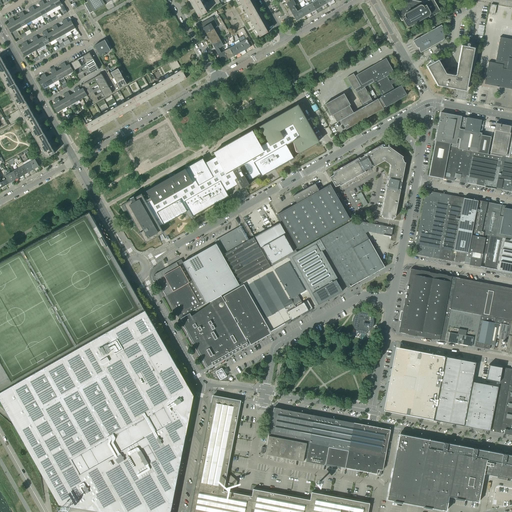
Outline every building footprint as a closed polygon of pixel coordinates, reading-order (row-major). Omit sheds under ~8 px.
[(49,0),(50,1),(47,3),(51,10),(56,7),(52,0),(49,0)] [(52,0),(56,7),(59,6),(64,14),(67,13),(62,4),(59,0),(52,0)] [(87,0),(88,2),(84,4),(90,13),(111,1),(110,0),(87,0)] [(188,0),(193,7),(193,8),(194,10),(195,10),(198,17),(207,12),(203,5),(201,2),(200,0),(188,0)] [(247,14),(250,21),(259,16),(255,9),(254,7),(253,7),(249,0),(241,5),(245,11),(246,14),(247,14)] [(291,0),(286,3),(291,11),(296,8),(294,6),(296,5),(293,0),(291,0)] [(317,0),(312,3),(316,10),(321,7),(317,0)] [(405,0),(406,0),(393,7),(401,21),(403,20),(406,25),(407,26),(408,27),(409,27),(410,26),(428,16),(429,18),(440,12),(433,0),(428,0),(424,2),(411,0),(405,0)] [(43,1),(40,2),(46,13),(51,10),(47,3),(45,4),(43,1)] [(309,5),(306,6),(310,13),(316,10),(312,3),(311,1),(308,2),(309,5)] [(40,7),(37,8),(42,16),(46,13),(40,2),(38,3),(40,7)] [(33,6),(30,8),(37,19),(42,16),(37,8),(35,10),(33,6)] [(306,6),(301,9),(305,16),(310,13),(306,6)] [(30,12),(27,14),(32,21),(37,19),(30,8),(28,9),(30,12)] [(299,14),(294,17),(296,21),(305,16),(301,9),(299,10),(297,11),(299,14)] [(23,12),(20,13),(27,24),(32,21),(27,14),(25,16),(23,12)] [(20,18),(17,20),(21,27),(27,24),(20,13),(18,15),(20,18)] [(259,16),(250,21),(254,27),(256,30),(259,37),(268,32),(264,25),(263,23),(262,23),(259,16)] [(13,18),(10,19),(17,30),(21,27),(17,20),(15,21),(13,18)] [(17,30),(10,19),(8,20),(10,24),(7,25),(11,33),(17,30)] [(66,19),(64,20),(70,31),(75,28),(71,21),(68,22),(66,19)] [(63,25),(61,27),(65,34),(70,31),(64,20),(61,22),(63,25)] [(203,28),(206,33),(214,29),(211,23),(203,28)] [(56,25),(54,26),(60,37),(65,34),(61,27),(58,28),(56,25)] [(445,31),(444,29),(441,25),(413,41),(416,46),(416,47),(417,47),(418,48),(419,48),(419,50),(420,53),(444,40),(445,31)] [(53,31),(51,32),(55,40),(60,37),(54,26),(52,27),(53,31)] [(237,31),(238,33),(241,32),(245,37),(246,39),(248,38),(243,28),(237,31)] [(206,33),(209,39),(217,34),(214,29),(206,33)] [(46,30),(44,32),(50,42),(55,40),(51,32),(48,34),(46,30)] [(44,36),(41,38),(45,45),(50,42),(44,32),(42,33),(44,36)] [(209,39),(212,44),(220,40),(217,34),(209,39)] [(36,36),(34,37),(40,48),(45,45),(41,38),(38,39),(36,36)] [(33,42),(31,44),(35,51),(40,48),(34,37),(32,39),(33,42)] [(241,42),(240,42),(245,50),(253,45),(248,38),(246,39),(245,37),(240,40),(241,42)] [(484,84),(506,88),(511,89),(511,39),(500,37),(495,63),(488,62),(484,84)] [(94,46),(97,50),(100,56),(103,54),(103,53),(106,52),(107,52),(110,50),(104,40),(94,46)] [(212,44),(215,50),(218,48),(223,46),(226,44),(225,41),(221,42),(220,40),(212,44)] [(26,42),(24,43),(30,54),(35,51),(31,44),(28,45),(26,42)] [(240,42),(235,45),(239,53),(245,50),(240,42)] [(30,54),(24,43),(22,44),(24,48),(21,49),(25,57),(30,54)] [(239,53),(235,45),(233,43),(230,44),(230,45),(228,46),(228,47),(229,48),(234,56),(239,53)] [(467,46),(461,45),(456,73),(455,72),(453,74),(453,75),(446,73),(438,59),(434,62),(433,60),(432,60),(431,60),(430,60),(430,61),(431,63),(427,66),(437,85),(453,88),(466,91),(469,79),(474,48),(469,47),(470,45),(470,44),(469,44),(469,43),(468,43),(467,43),(467,44),(467,46)] [(218,48),(215,50),(222,62),(228,59),(223,51),(223,50),(220,52),(218,48)] [(228,49),(223,51),(228,59),(234,56),(229,48),(228,49)] [(89,53),(80,58),(84,64),(93,59),(89,53)] [(0,75),(1,78),(9,73),(5,66),(6,66),(4,64),(0,57),(0,56),(0,75)] [(71,63),(75,70),(84,64),(80,58),(71,63)] [(325,104),(331,115),(332,115),(337,122),(340,120),(341,120),(346,129),(348,128),(383,108),(385,106),(385,107),(386,107),(406,95),(401,85),(392,90),(391,88),(390,86),(391,85),(390,83),(389,81),(387,82),(385,77),(393,72),(386,58),(385,59),(373,66),(369,68),(357,75),(356,75),(357,76),(355,76),(353,74),(347,77),(348,79),(353,88),(354,90),(355,90),(364,106),(361,108),(354,112),(353,113),(349,105),(350,105),(344,93),(343,94),(326,104),(325,104)] [(75,70),(77,74),(82,72),(82,71),(80,69),(86,66),(87,67),(88,68),(95,64),(93,59),(84,64),(75,70)] [(64,63),(62,64),(68,75),(73,72),(69,64),(66,66),(64,63)] [(62,69),(59,70),(63,78),(68,75),(62,64),(60,65),(62,69)] [(95,64),(88,68),(82,72),(77,74),(80,79),(85,77),(84,76),(83,74),(89,71),(90,71),(91,72),(90,73),(91,73),(95,71),(96,72),(98,70),(98,69),(95,64)] [(55,68),(52,70),(58,80),(63,78),(59,70),(56,72),(55,68)] [(109,73),(112,79),(121,74),(119,72),(118,69),(109,73)] [(52,74),(49,76),(53,83),(58,80),(52,70),(50,71),(52,74)] [(131,109),(145,101),(145,102),(148,100),(147,100),(161,92),(164,91),(169,88),(186,78),(182,70),(175,74),(175,73),(172,75),(159,83),(159,82),(156,84),(143,91),(140,93),(127,101),(124,102),(111,110),(108,111),(105,113),(95,119),(92,120),(85,124),(90,133),(97,129),(100,127),(113,120),(115,118),(129,111),(131,109)] [(9,73),(1,78),(5,84),(4,84),(6,87),(14,100),(15,103),(23,116),(24,119),(32,132),(33,135),(41,148),(42,151),(46,158),(55,153),(51,146),(50,143),(42,130),(41,127),(41,128),(33,114),(32,112),(24,98),(22,95),(18,88),(15,82),(13,79),(13,80),(9,73)] [(83,84),(86,89),(90,86),(89,84),(94,81),(95,81),(96,82),(96,83),(104,79),(101,74),(100,73),(98,75),(98,76),(83,84)] [(45,74),(42,75),(49,86),(53,83),(49,76),(46,77),(45,74)] [(112,79),(115,84),(124,79),(121,74),(112,79)] [(49,86),(42,75),(40,77),(42,80),(39,82),(43,88),(43,89),(49,86)] [(86,89),(88,94),(93,91),(92,91),(91,88),(97,85),(98,86),(99,87),(99,88),(106,83),(104,79),(96,83),(90,86),(86,89)] [(124,79),(115,84),(118,89),(127,85),(124,79)] [(88,94),(91,98),(95,96),(95,95),(94,93),(99,90),(101,91),(101,92),(102,92),(109,88),(106,83),(99,88),(93,91),(88,94)] [(78,87),(76,88),(82,99),(87,96),(83,88),(80,90),(78,87)] [(75,93),(72,94),(77,102),(82,99),(76,88),(73,89),(75,93)] [(109,88),(102,92),(95,96),(91,98),(94,103),(98,101),(98,100),(97,98),(102,95),(103,95),(104,97),(112,93),(109,88)] [(68,92),(66,93),(72,104),(77,102),(72,94),(70,96),(68,92)] [(65,98),(63,100),(67,107),(72,104),(66,93),(63,95),(65,98)] [(58,98),(56,99),(62,110),(63,112),(67,110),(66,108),(67,107),(63,100),(60,101),(58,98)] [(62,110),(56,99),(53,100),(55,104),(53,105),(57,113),(62,110)] [(259,127),(262,132),(264,134),(266,138),(268,141),(270,144),(283,137),(286,143),(292,141),(293,142),(295,150),(295,151),(296,152),(297,152),(298,152),(299,152),(299,153),(318,142),(307,122),(298,105),(259,127)] [(435,144),(434,144),(449,147),(458,149),(464,118),(461,117),(461,116),(441,112),(435,140),(436,140),(435,144)] [(458,149),(471,151),(487,154),(491,136),(481,135),(484,121),(481,121),(481,120),(467,117),(466,118),(464,118),(458,149)] [(511,125),(496,123),(490,155),(495,156),(508,158),(511,137),(511,125)] [(264,134),(262,132),(257,139),(252,131),(214,152),(214,153),(215,156),(216,158),(223,169),(225,168),(228,172),(232,170),(234,173),(233,174),(236,179),(234,180),(237,184),(240,189),(251,183),(249,179),(260,173),(261,175),(294,156),(286,143),(283,137),(270,144),(268,141),(261,145),(258,141),(264,134)] [(443,179),(444,177),(443,177),(449,147),(434,144),(428,176),(443,179)] [(334,174),(339,184),(340,185),(365,171),(364,170),(367,169),(370,168),(370,167),(372,166),(373,167),(384,160),(391,165),(388,178),(389,178),(389,181),(388,181),(388,184),(388,187),(386,186),(380,215),(382,215),(382,217),(393,219),(393,217),(395,218),(400,189),(399,189),(399,186),(400,187),(400,186),(401,185),(401,184),(401,182),(400,182),(401,180),(402,180),(405,162),(404,162),(402,158),(403,157),(388,146),(387,147),(383,147),(382,146),(366,155),(367,156),(365,157),(364,156),(363,157),(363,156),(362,157),(362,158),(361,158),(361,159),(359,160),(358,159),(333,173),(334,174)] [(447,179),(449,180),(449,178),(454,179),(455,173),(461,175),(459,182),(465,183),(471,151),(458,149),(449,147),(443,177),(444,177),(447,178),(447,179)] [(501,189),(502,190),(511,192),(511,185),(511,158),(495,156),(490,155),(487,154),(471,151),(465,183),(490,188),(490,187),(495,188),(495,189),(496,189),(496,188),(496,186),(497,186),(500,186),(500,187),(501,186),(502,186),(501,189)] [(140,233),(145,241),(146,243),(163,233),(165,235),(168,233),(166,230),(167,230),(193,216),(193,215),(231,194),(229,189),(237,184),(234,180),(236,179),(233,174),(234,173),(232,170),(228,172),(225,168),(223,169),(215,156),(205,162),(203,159),(196,163),(185,169),(139,195),(134,198),(133,197),(134,196),(132,197),(130,198),(131,199),(130,200),(123,204),(124,204),(121,206),(124,212),(128,211),(139,232),(139,233),(140,233)] [(173,165),(180,160),(177,156),(170,160),(173,165)] [(35,159),(29,162),(34,169),(33,169),(36,168),(39,166),(39,167),(39,166),(35,159)] [(29,162),(24,165),(28,172),(31,171),(33,169),(33,170),(34,169),(29,162)] [(149,177),(168,168),(166,163),(147,171),(149,177)] [(24,165),(19,168),(23,175),(25,174),(28,172),(28,173),(28,172),(24,165)] [(19,168),(13,171),(18,179),(18,178),(20,177),(23,175),(23,176),(23,175),(19,168)] [(5,176),(7,179),(9,183),(10,183),(9,183),(12,181),(12,182),(12,181),(15,180),(17,179),(18,179),(13,171),(10,173),(9,171),(7,173),(7,171),(5,172),(7,175),(5,176)] [(335,187),(339,184),(334,174),(330,177),(332,182),(333,182),(333,183),(335,187)] [(276,215),(286,233),(296,250),(350,219),(330,184),(329,185),(328,185),(320,190),(319,190),(315,184),(307,188),(306,187),(304,188),(305,189),(293,196),(297,203),(289,207),(289,208),(280,213),(280,212),(279,213),(278,214),(276,215)] [(454,262),(454,261),(456,251),(468,254),(478,200),(426,190),(421,214),(423,214),(423,216),(421,215),(420,217),(422,218),(422,220),(420,220),(413,254),(454,262)] [(368,204),(362,194),(361,192),(357,195),(363,207),(368,204)] [(472,235),(485,238),(486,235),(484,234),(489,203),(486,202),(486,203),(481,202),(482,201),(479,201),(472,235)] [(486,235),(495,237),(501,205),(500,205),(499,206),(497,205),(497,204),(489,203),(484,234),(486,235)] [(503,238),(511,239),(511,209),(508,209),(509,206),(501,205),(495,237),(503,238)] [(0,391),(78,347),(145,310),(131,285),(129,281),(124,274),(121,269),(119,265),(108,245),(94,221),(89,212),(0,262),(0,391)] [(320,239),(325,249),(332,260),(347,288),(385,267),(364,231),(359,230),(353,220),(320,239)] [(359,230),(364,231),(366,230),(371,230),(371,232),(391,236),(393,228),(353,220),(359,230)] [(248,240),(222,255),(239,285),(243,283),(271,267),(288,257),(297,252),(296,250),(286,233),(280,223),(254,238),(254,237),(248,240)] [(215,242),(216,244),(222,255),(248,240),(241,228),(240,228),(237,230),(215,242)] [(480,266),(482,258),(485,238),(472,235),(469,254),(467,264),(469,264),(469,265),(469,264),(480,266)] [(484,267),(496,270),(503,238),(495,237),(486,235),(485,238),(482,258),(480,266),(484,267)] [(496,270),(511,272),(511,239),(503,238),(496,270)] [(297,252),(288,257),(307,289),(309,293),(316,306),(332,297),(342,291),(332,273),(320,252),(325,249),(320,239),(297,252)] [(222,255),(216,244),(210,248),(183,263),(206,304),(210,301),(221,295),(225,293),(239,285),(222,255)] [(467,264),(469,254),(468,254),(456,251),(454,261),(464,263),(464,264),(464,263),(466,264),(467,264)] [(243,283),(246,289),(270,332),(295,318),(294,316),(296,315),(297,316),(308,310),(312,308),(307,300),(302,303),(297,295),(307,289),(288,257),(271,267),(243,283)] [(179,319),(206,304),(183,263),(181,260),(180,260),(177,262),(176,262),(176,263),(173,264),(172,264),(172,265),(169,266),(169,267),(165,269),(165,268),(165,269),(162,271),(161,271),(158,273),(155,275),(154,275),(157,279),(159,283),(161,287),(161,288),(161,287),(163,291),(163,292),(166,296),(168,299),(168,300),(170,303),(170,304),(170,303),(172,307),(174,311),(175,311),(177,315),(176,315),(177,315),(179,319)] [(439,340),(475,347),(481,315),(468,312),(474,281),(459,278),(451,276),(451,277),(447,276),(442,275),(443,275),(442,275),(438,274),(433,273),(429,272),(429,273),(425,272),(425,271),(424,271),(424,272),(420,271),(411,269),(399,332),(439,340)] [(495,285),(474,281),(468,312),(481,315),(511,320),(511,316),(511,288),(499,286),(499,287),(494,286),(495,285)] [(245,290),(224,301),(246,339),(247,338),(250,343),(253,342),(253,341),(268,333),(270,332),(246,289),(245,290)] [(221,295),(210,301),(211,303),(191,316),(190,313),(180,318),(183,323),(182,324),(186,331),(190,339),(195,346),(198,353),(203,360),(207,368),(213,364),(213,365),(215,364),(215,363),(220,361),(221,361),(221,360),(223,359),(224,359),(231,355),(231,354),(234,353),(241,349),(242,349),(244,347),(245,347),(249,345),(249,344),(246,339),(224,301),(221,295)] [(78,347),(0,391),(0,399),(7,412),(16,428),(24,442),(39,469),(50,487),(50,488),(59,504),(107,511),(170,511),(180,463),(186,431),(193,395),(189,388),(186,382),(185,382),(177,366),(176,365),(166,347),(145,310),(78,347)] [(372,319),(371,319),(372,316),(365,315),(359,314),(357,313),(356,316),(355,316),(354,316),(354,318),(353,317),(353,318),(353,321),(354,321),(355,321),(354,328),(356,328),(356,330),(356,333),(359,333),(362,334),(366,335),(366,332),(366,330),(369,331),(370,324),(373,325),(373,323),(373,322),(373,320),(372,319)] [(507,340),(511,321),(511,320),(481,315),(475,347),(489,349),(490,344),(494,345),(498,323),(501,324),(498,339),(507,340)] [(395,363),(393,372),(392,372),(389,386),(391,386),(390,389),(386,409),(406,412),(406,414),(433,420),(445,356),(418,351),(417,353),(398,349),(395,363)] [(473,362),(446,357),(446,356),(443,371),(442,375),(442,379),(441,381),(438,399),(437,405),(434,420),(435,419),(462,424),(462,425),(463,425),(468,404),(472,381),(476,362),(474,362),(473,362)] [(500,367),(490,366),(490,365),(489,364),(486,379),(499,382),(500,380),(502,367),(500,367)] [(490,431),(500,432),(504,408),(511,369),(502,367),(500,380),(499,382),(498,386),(490,431)] [(220,379),(226,376),(221,369),(216,372),(220,379)] [(511,434),(511,369),(504,408),(500,432),(504,433),(511,434)] [(468,404),(463,425),(465,426),(465,424),(476,427),(476,428),(477,428),(477,427),(489,429),(488,430),(490,430),(490,429),(498,386),(496,386),(485,384),(472,381),(468,404)] [(203,444),(202,449),(230,455),(231,447),(237,419),(240,403),(240,402),(212,397),(206,432),(203,444)] [(305,461),(306,460),(314,415),(305,414),(289,411),(279,409),(274,408),(265,454),(276,456),(294,459),(305,461)] [(325,464),(329,447),(334,419),(324,417),(320,416),(320,417),(314,415),(306,460),(316,462),(325,464)] [(329,447),(348,451),(354,423),(344,421),(334,419),(329,447)] [(363,471),(377,474),(378,469),(381,470),(382,470),(390,430),(372,426),(354,423),(348,451),(345,467),(363,471)] [(399,501),(417,504),(428,447),(429,439),(411,436),(400,434),(400,433),(400,434),(397,449),(388,499),(399,501)] [(428,447),(417,504),(428,507),(442,509),(442,510),(446,510),(448,502),(449,496),(461,498),(474,501),(478,502),(480,494),(481,488),(484,473),(502,477),(511,478),(511,455),(506,454),(506,453),(505,453),(504,453),(503,453),(477,448),(475,447),(474,447),(474,448),(447,443),(447,442),(446,442),(444,442),(429,439),(428,447)] [(190,511),(235,511),(239,494),(235,493),(224,491),(223,490),(226,473),(230,455),(202,449),(195,485),(193,497),(190,511)] [(270,511),(274,493),(266,492),(255,490),(255,489),(253,489),(252,495),(252,497),(249,511),(270,511)] [(309,511),(313,493),(313,492),(312,492),(310,500),(298,498),(290,496),(286,511),(309,511)] [(270,511),(286,511),(290,496),(282,495),(274,493),(270,511)] [(313,493),(309,511),(367,511),(369,503),(359,502),(340,498),(319,494),(313,493)] [(249,511),(252,497),(244,495),(239,494),(235,511),(249,511)]
